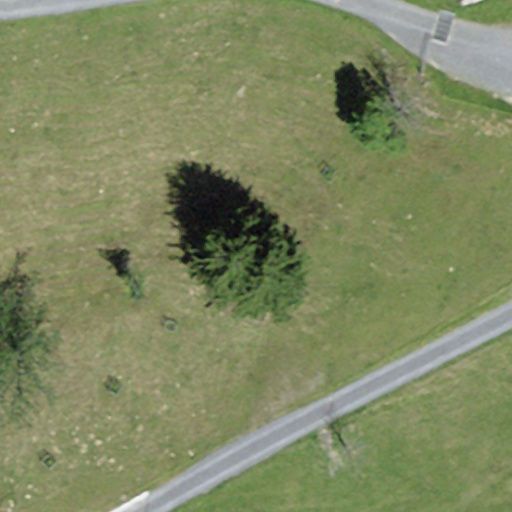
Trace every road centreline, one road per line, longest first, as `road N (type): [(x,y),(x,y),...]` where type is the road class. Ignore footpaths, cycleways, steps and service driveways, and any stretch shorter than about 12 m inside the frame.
road 1 (track): [(143,511),(511,312)]
road 2 (track): [(370,0),(511,50)]
